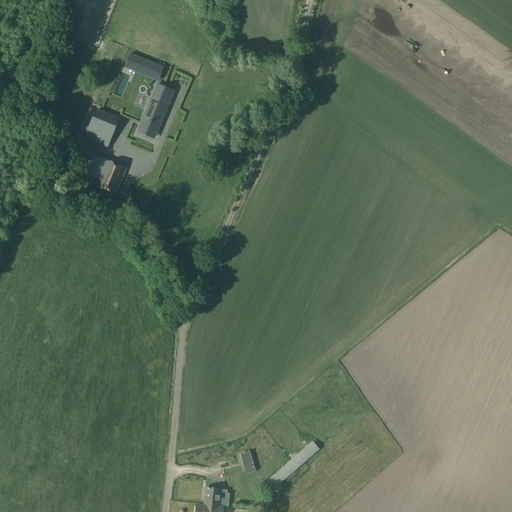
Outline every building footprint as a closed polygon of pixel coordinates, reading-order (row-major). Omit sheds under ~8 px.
[(132,48),(95,54),(98,67),(134,61),(132,48)] [(149,74),(154,63),(140,58),(136,69),(149,74)] [(155,135),(173,92),(157,85),(139,128),(155,135)] [(96,110),(85,138),(96,142),(103,126),(114,130),(118,119),(96,110)] [(106,159),(95,186),(116,195),(127,169),(106,159)] [(267,495),(319,449),(311,440),(260,486),(267,495)] [(250,451),(240,454),(244,468),(254,465),(250,451)] [(203,505),(220,507),(222,490),(205,488),(203,505)]
